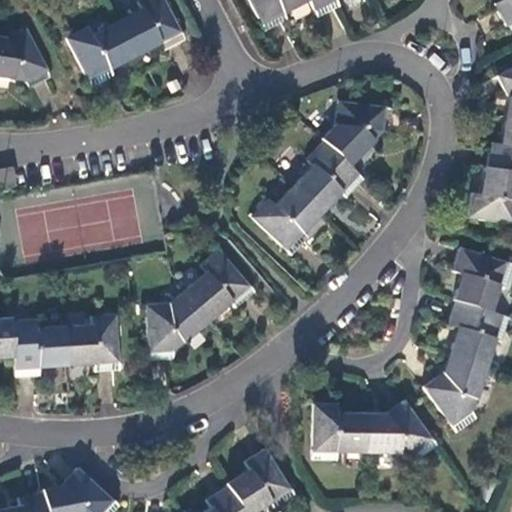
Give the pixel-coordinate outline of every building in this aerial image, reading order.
[(140,10),(116,21),(134,57),(158,45),(162,51),(184,40),(163,0),(138,0),(136,1),(140,10)] [(284,13),(308,1),(307,0),(248,0),(265,31),(287,20),(284,13)] [(307,0),(308,1),(317,18),(340,7),(336,0),(307,0)] [(511,0),(501,0),(493,5),(505,26),(511,21),(511,0)] [(109,70),(134,57),(116,21),(90,34),(87,27),(65,38),(91,87),(112,77),(109,70)] [(5,38),(0,37),(0,77),(25,81),(29,87),(50,76),(25,27),(5,38)] [(508,99),(505,118),(511,119),(511,68),(497,76),(508,99)] [(335,125),(320,140),(322,142),(349,168),(381,132),(389,132),(392,108),(338,101),(335,125)] [(492,144),(487,169),(511,172),(511,119),(505,118),(500,144),(492,144)] [(346,199),(362,180),(349,168),(322,142),(306,160),(312,166),(292,187),(321,214),(340,194),(346,199)] [(511,172),(487,169),(483,168),(479,196),(471,195),(467,219),(511,226),(511,172)] [(0,189),(15,187),(11,170),(0,171),(0,189)] [(302,233),(321,214),(292,187),(274,207),(267,201),(250,218),(290,255),(307,238),(302,233)] [(460,275),(451,300),(455,302),(489,313),(498,287),(504,289),(511,265),(459,248),(452,272),(460,275)] [(204,272),(182,290),(208,320),(229,302),(235,308),(253,292),(217,249),(198,265),(204,272)] [(170,351),(208,320),(182,290),(168,303),(145,305),(148,360),(172,359),(170,351)] [(500,343),(508,319),(489,313),(455,302),(447,326),(456,329),(448,355),(484,367),(492,342),(500,343)] [(90,325),(62,326),(65,366),(93,364),(94,371),(117,370),(115,314),(89,316),(90,325)] [(0,358),(12,357),(9,321),(9,318),(0,318),(0,358)] [(34,319),(9,321),(12,357),(13,376),(38,375),(37,368),(65,366),(62,326),(34,328),(34,319)] [(469,413),(484,367),(448,355),(442,373),(423,387),(454,433),(474,418),(469,413)] [(416,461),(436,447),(403,402),(383,415),(363,414),(363,454),(411,454),(416,461)] [(335,454),(363,454),(363,414),(336,414),(336,405),(312,405),(310,460),(335,461),(335,454)] [(247,469),(223,484),(225,487),(240,511),(255,511),(269,504),(273,509),(293,496),(263,450),(242,462),(247,469)] [(60,486),(39,489),(40,493),(43,511),(110,511),(117,506),(75,469),(60,486)] [(240,511),(225,487),(203,500),(209,508),(202,511),(240,511)] [(43,511),(40,493),(16,497),(17,506),(0,508),(0,511),(43,511)]
